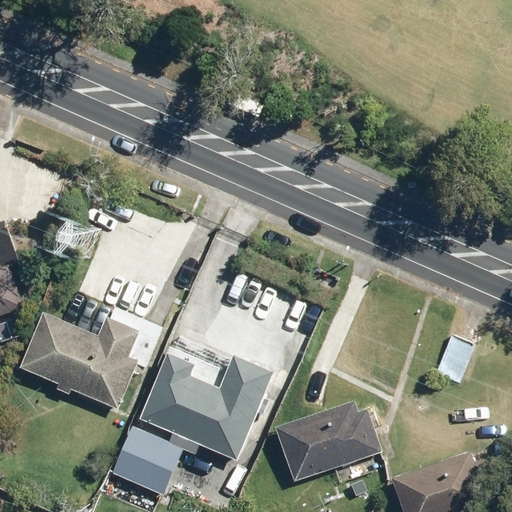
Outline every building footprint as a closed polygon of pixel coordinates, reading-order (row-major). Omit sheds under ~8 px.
[(0,340),(9,337),(3,318),(42,306),(16,223),(0,227),(0,340)] [(57,308),(30,366),(122,407),(145,357),(140,354),(153,325),(118,309),(109,331),(57,308)] [(208,358),(178,346),(148,421),(243,460),(282,367),(243,351),(230,384),(202,373),(208,358)] [(300,481),(337,469),(341,483),(385,470),(381,456),(390,453),(376,407),(367,410),(363,398),(282,423),(300,481)] [(116,477),(164,497),(186,443),(138,423),(116,477)] [(484,447),(399,476),(411,511),(471,511),(503,501),(484,447)] [(288,511),(289,509),(272,503),(268,511),(288,511)]
